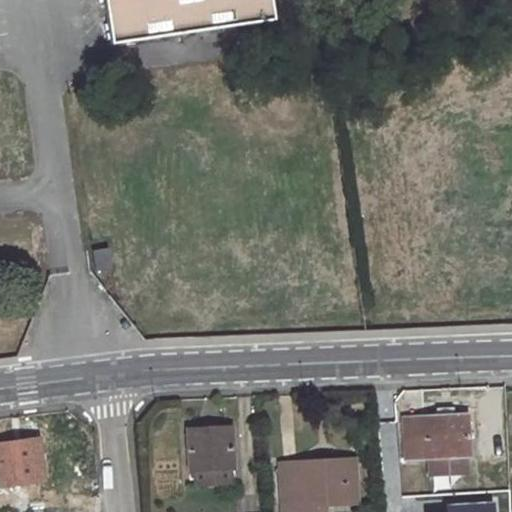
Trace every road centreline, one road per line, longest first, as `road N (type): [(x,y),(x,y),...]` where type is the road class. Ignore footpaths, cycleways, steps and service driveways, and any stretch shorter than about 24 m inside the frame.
road 1 (unclassified): [(111,372),(511,355)]
road 2 (unknown): [(79,376),(43,81),(49,0)]
road 3 (residential): [(111,372),(125,511)]
